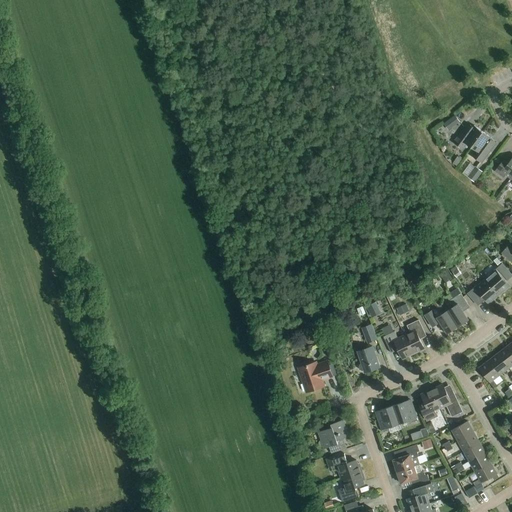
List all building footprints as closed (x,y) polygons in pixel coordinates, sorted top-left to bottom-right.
[(460,122),(455,115),(443,124),(448,131),(460,122)] [(471,147),(483,132),(474,126),(473,126),(468,123),(454,143),(462,149),(466,144),(471,147)] [(483,132),(471,147),(477,151),(472,157),(481,163),(496,142),(483,132)] [(462,159),(458,156),(453,163),(458,166),(462,159)] [(511,179),(511,176),(511,158),(508,164),(503,160),(495,172),(504,178),(506,175),(511,179)] [(474,167),(467,177),(475,183),(483,172),(474,167)] [(511,247),(509,245),(501,254),(511,262),(511,247)] [(486,280),(499,295),(509,287),(505,282),(511,276),(502,264),(492,273),(492,274),(486,280)] [(461,275),(455,266),(450,270),(457,278),(461,275)] [(446,270),(439,274),(445,283),(452,279),(446,270)] [(415,280),(407,285),(412,292),(420,287),(415,280)] [(489,304),(499,295),(486,280),(479,286),(478,285),(468,294),(478,305),(485,299),(489,304)] [(447,311),(458,327),(468,320),(461,309),(467,304),(458,290),(451,295),(453,298),(449,301),(453,307),(447,311)] [(394,294),(388,297),(392,304),(398,301),(394,294)] [(376,302),(366,307),(372,318),(381,313),(376,302)] [(406,304),(396,309),(400,316),(409,311),(406,304)] [(458,327),(447,311),(443,304),(425,315),(432,327),(440,322),(447,334),(458,327)] [(405,336),(413,354),(424,349),(420,339),(426,336),(419,320),(407,326),(410,333),(405,336)] [(368,344),(378,340),(372,325),(362,328),(368,344)] [(413,354),(405,336),(398,339),(395,332),(383,337),(391,353),(398,350),(402,359),(413,354)] [(327,334),(317,337),(319,344),(329,341),(327,334)] [(380,368),(373,347),(357,352),(361,364),(360,365),(359,367),(359,369),(360,370),(362,371),(364,371),(364,373),(380,368)] [(509,368),(511,365),(511,352),(507,347),(498,354),(509,368)] [(499,376),(509,368),(498,354),(488,361),(499,376)] [(493,380),(499,376),(488,361),(479,369),(494,389),(497,386),(493,380)] [(321,380),(332,376),(328,362),(317,366),(316,363),(299,368),(307,392),(324,387),(321,380)] [(432,390),(440,408),(446,406),(452,417),(463,412),(453,392),(447,394),(443,385),(432,390)] [(435,411),(440,408),(432,390),(421,395),(425,405),(420,407),(426,421),(437,416),(435,411)] [(393,406),(399,424),(410,420),(411,423),(417,421),(410,400),(393,406)] [(388,428),(399,424),(393,406),(376,412),(383,433),(389,430),(388,428)] [(331,425),(332,428),(318,433),(321,441),(320,441),(319,441),(319,442),(318,443),(318,445),(319,446),(320,447),(321,447),(322,447),(323,447),(324,449),(329,447),(331,453),(346,448),(343,439),(348,437),(343,420),(331,425)] [(434,421),(425,425),(430,436),(436,433),(438,432),(434,421)] [(458,442),(474,433),(468,422),(452,431),(458,442)] [(430,437),(426,428),(420,430),(423,439),(430,437)] [(464,452),(480,444),(474,433),(458,442),(464,452)] [(429,439),(421,441),(423,450),(432,447),(429,439)] [(470,463),(486,454),(480,444),(464,452),(470,463)] [(397,472),(419,465),(416,458),(418,457),(417,453),(419,452),(417,445),(403,450),(405,456),(393,460),(397,472)] [(341,479),(362,472),(360,466),(358,465),(356,461),(348,464),(344,454),(328,460),(332,472),(338,471),(341,479)] [(476,473),(491,465),(486,454),(470,463),(476,473)] [(454,472),(463,467),(461,463),(452,468),(454,472)] [(419,465),(397,472),(401,484),(413,480),(415,485),(429,481),(427,475),(425,476),(423,472),(421,472),(419,465)] [(491,465),(476,473),(480,480),(473,484),(476,488),(497,475),(491,465)] [(440,477),(447,475),(445,469),(439,471),(440,477)] [(362,472),(341,479),(344,487),(338,490),(342,503),(359,497),(356,487),(364,485),(363,480),(364,478),(362,472)] [(452,477),(447,479),(454,495),(459,493),(452,477)] [(410,510),(429,504),(427,497),(431,496),(430,492),(433,491),(431,484),(414,490),(416,496),(406,500),(410,510)] [(462,494),(455,498),(460,508),(468,504),(462,494)] [(334,508),(331,501),(324,504),(326,511),(334,508)] [(373,511),(373,510),(365,511),(361,511),(359,507),(358,507),(356,502),(344,506),(345,511),(373,511)]
